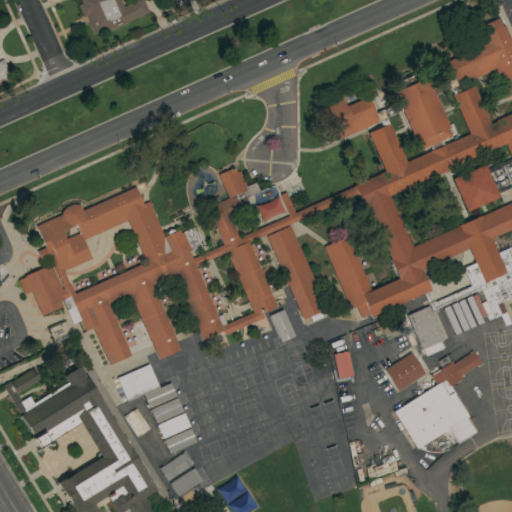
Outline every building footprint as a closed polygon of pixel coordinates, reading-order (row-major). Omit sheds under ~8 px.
[(105,32),(104,30),(94,34),(86,16),(83,17),(77,5),(82,4),(80,0),(120,0),(123,7),(138,0),(141,0),(148,13),(105,32)] [(135,187),(142,204),(149,202),(152,209),(151,210),(163,237),(166,235),(166,234),(166,232),(167,231),(169,230),(170,230),(171,230),(172,231),(172,235),(180,231),(180,233),(192,228),(194,233),(195,232),(197,233),(198,235),(199,237),(199,239),(199,241),(198,242),(200,246),(188,252),(191,259),(222,245),(210,217),(217,213),(211,199),(217,197),(220,202),(228,198),(217,175),(230,169),(231,171),(235,169),(236,172),(239,171),(246,186),(255,183),(259,192),(245,198),(249,207),(228,216),(238,238),(288,216),(279,195),(285,192),(294,213),(354,187),(353,186),(384,172),(367,133),(382,126),(380,121),(339,139),(336,133),(329,136),(316,107),(340,96),(345,107),(367,97),(374,113),(382,110),(382,111),(398,104),(393,92),(395,91),(392,85),(410,76),(413,83),(425,78),(431,90),(446,83),(446,82),(454,78),(446,62),(483,45),(480,39),(485,37),(480,26),(498,18),(502,27),(504,26),(511,44),(511,94),(504,98),(492,71),(457,87),(459,92),(473,86),(490,125),(496,122),(495,121),(511,113),(511,296),(500,302),(503,307),(501,307),(504,313),(499,315),(501,319),(495,322),(493,318),(487,320),(485,315),(480,317),(475,306),(485,302),(480,290),(431,311),(423,294),(370,317),(369,314),(361,318),(356,307),(350,309),(323,247),(346,237),(370,291),(398,279),(389,260),(390,260),(366,206),(363,207),(357,194),(247,243),(276,308),(261,314),(263,318),(224,335),(222,331),(201,341),(173,276),(150,286),(179,350),(158,360),(129,295),(107,305),(130,356),(108,365),(92,328),(85,332),(80,321),(72,324),(61,300),(59,302),(61,307),(41,316),(30,292),(24,295),(18,280),(24,278),(23,277),(50,265),(61,290),(63,289),(48,256),(40,260),(36,252),(45,248),(36,226),(61,215),(60,214),(63,210),(64,209),(68,206),(73,205),(79,206),(82,211),(135,187)] [(0,59),(2,59),(9,75),(0,79),(0,59)] [(265,237),(289,226),(326,309),(322,311),(325,316),(311,322),(309,317),(302,320),(265,237)] [(470,296),(482,323),(469,329),(457,302),(470,296)] [(456,302),(467,329),(454,335),(442,308),(456,302)] [(427,307),(442,340),(421,350),(406,316),(427,307)] [(282,310),(294,336),(280,342),(268,316),(282,310)] [(352,375),(337,379),(332,354),(346,351),(352,375)] [(437,384),(432,375),(441,369),(437,362),(445,356),(450,363),(451,362),(452,365),(469,354),(469,353),(472,351),(481,365),(477,367),(477,366),(460,376),(461,378),(449,386),(455,394),(453,395),(467,417),(465,418),(474,433),(457,444),(447,429),(416,449),(402,427),(399,429),(395,422),(398,421),(393,412),(437,384)] [(396,391),(383,370),(410,353),(423,374),(396,391)] [(148,365),(158,388),(169,383),(175,397),(148,408),(143,395),(126,402),(116,378),(148,365)] [(143,497),(152,511),(75,511),(68,500),(66,501),(63,496),(64,495),(57,483),(67,477),(67,478),(101,457),(76,417),(44,436),(50,445),(50,446),(49,447),(48,447),(47,447),(45,445),(38,449),(32,439),(33,439),(19,416),(20,416),(13,405),(2,386),(8,382),(9,383),(33,368),(39,380),(16,394),(21,402),(28,397),(32,404),(67,382),(63,377),(79,367),(155,490),(143,497)] [(176,398),(182,412),(155,424),(149,410),(176,398)] [(149,429),(136,437),(123,417),(135,409),(149,429)] [(188,427),(162,439),(156,425),(182,414),(188,427)] [(189,429),(195,442),(169,454),(163,440),(189,429)] [(183,453),(191,465),(166,481),(158,469),(183,453)] [(193,468),(201,481),(177,496),(169,484),(193,468)]
